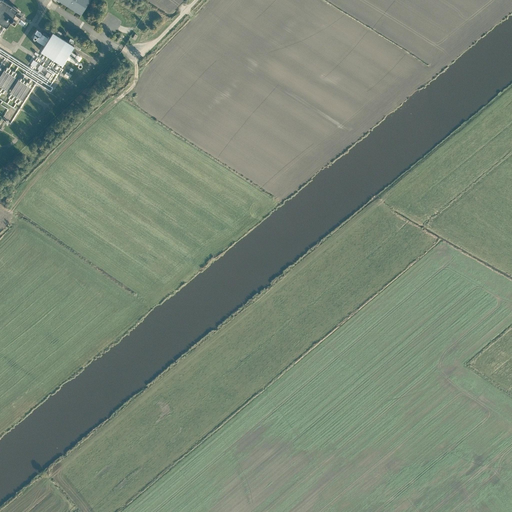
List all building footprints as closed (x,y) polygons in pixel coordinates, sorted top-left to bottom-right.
[(89,0),(56,0),(81,15),(89,0)] [(12,11),(0,3),(0,27),(0,28),(12,11)] [(70,47),(48,33),(36,52),(57,66),(70,47)] [(77,52),(73,60),(80,64),(82,60),(83,61),(86,57),(77,52)] [(35,59),(32,64),(43,71),(46,66),(35,59)] [(48,69),(44,83),(53,86),(57,72),(48,69)] [(12,78),(2,71),(0,73),(0,87),(4,90),(12,78)] [(27,88),(17,81),(8,93),(19,100),(27,88)]
